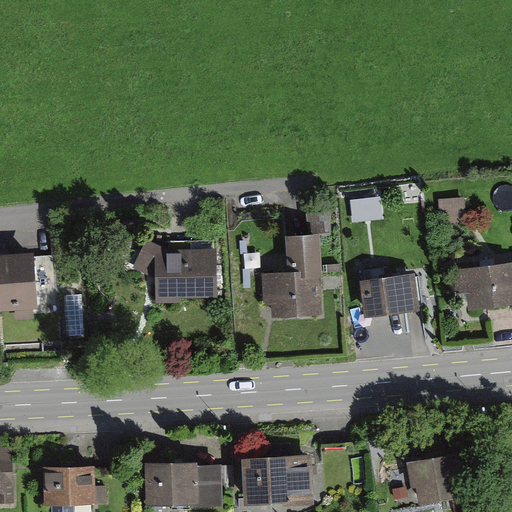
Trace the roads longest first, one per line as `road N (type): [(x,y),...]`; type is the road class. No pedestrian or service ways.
road 1 (secondary): [(511,371),(0,406)]
road 2 (residential): [(0,215),(310,181)]
